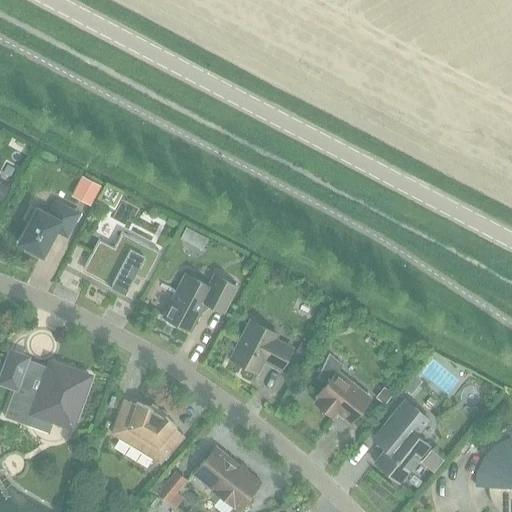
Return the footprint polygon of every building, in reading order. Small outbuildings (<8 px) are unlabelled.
[(17,161),(15,165),(19,167),(21,163),(22,164),(27,155),(20,151),(16,161),(17,161)] [(7,165),(3,173),(11,177),(15,169),(7,165)] [(81,175),(71,195),(91,205),(101,185),(81,175)] [(0,181),(0,200),(3,201),(10,187),(0,181)] [(54,200),(48,213),(45,213),(36,209),(18,243),(28,249),(29,252),(36,256),(39,255),(39,254),(41,255),(54,231),(66,238),(79,213),(54,200)] [(185,226),(179,237),(190,243),(196,232),(185,226)] [(98,239),(83,269),(111,283),(109,287),(124,294),(134,275),(144,280),(159,252),(121,232),(113,247),(98,239)] [(162,316),(190,331),(205,303),(223,312),(236,287),(218,277),(212,288),(184,274),(162,316)] [(250,321),(230,358),(257,372),(263,360),(280,369),(291,348),(274,339),(276,335),(250,321)] [(301,341),(296,352),(303,356),(309,345),(301,341)] [(0,381),(15,387),(4,416),(28,425),(33,413),(71,427),(89,376),(50,362),(39,393),(16,385),(27,355),(8,348),(0,372),(0,381)] [(317,398),(314,402),(333,418),(336,413),(349,423),(370,398),(337,371),(342,365),(328,354),(329,353),(328,353),(316,376),(317,377),(317,376),(326,383),(316,396),(317,398)] [(279,374),(273,389),(283,393),(290,378),(279,374)] [(415,375),(404,388),(410,393),(421,380),(415,375)] [(384,387),(376,397),(384,404),(392,394),(384,387)] [(123,400),(111,433),(160,463),(184,436),(174,428),(175,426),(165,416),(167,414),(151,404),(150,407),(136,402),(135,404),(123,400)] [(394,438),(374,463),(398,483),(429,445),(414,434),(427,418),(404,400),(381,428),(394,438)] [(476,486),(493,484),(496,503),(493,505),(493,506),(495,505),(501,511),(511,511),(511,434),(510,435),(510,434),(509,435),(510,440),(497,447),(486,458),(479,471),(477,485),(476,485),(476,486)] [(214,447),(193,473),(212,489),(212,490),(233,507),(234,506),(238,510),(259,483),(214,447)] [(185,478),(175,470),(156,493),(166,501),(185,478)]
